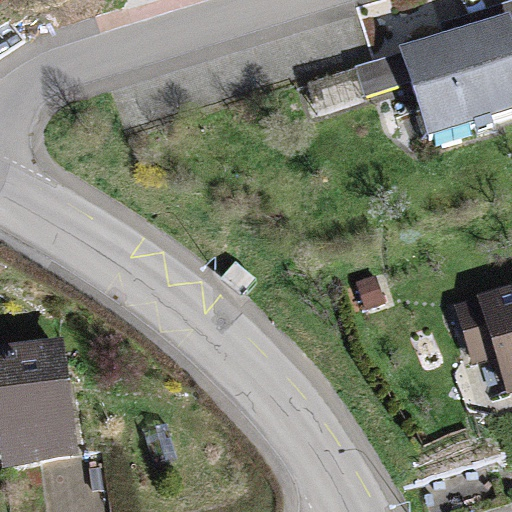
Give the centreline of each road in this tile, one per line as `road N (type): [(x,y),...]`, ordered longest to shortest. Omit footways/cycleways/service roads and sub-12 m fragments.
road 1 (residential): [(344,511),(307,445),(205,335),(103,251),(0,190)]
road 2 (residential): [(274,0),(52,67),(0,127)]
